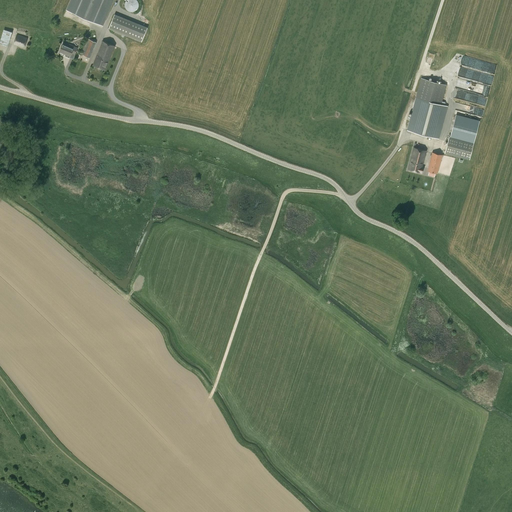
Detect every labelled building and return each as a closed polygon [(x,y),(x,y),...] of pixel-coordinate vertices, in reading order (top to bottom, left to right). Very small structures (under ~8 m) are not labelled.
[(71,0),(67,10),(102,25),(112,0),(71,0)] [(126,0),(126,10),(137,11),(137,0),(126,0)] [(116,15),(110,29),(142,42),(148,27),(116,15)] [(9,42),(12,32),(4,29),(1,39),(9,42)] [(24,47),(27,38),(16,35),(13,44),(24,47)] [(90,57),(96,42),(89,39),(83,54),(90,57)] [(105,69),(114,46),(102,41),(93,65),(105,69)] [(75,53),(77,48),(69,44),(68,47),(62,44),(59,51),(70,56),(72,52),(75,53)] [(463,55),(460,64),(468,67),(471,58),(463,55)] [(467,91),(488,96),(493,75),(490,75),(491,70),(495,71),(496,65),(486,62),(485,66),(480,65),(478,72),(482,73),(481,76),(475,74),(473,81),(470,80),(467,91)] [(408,130),(430,136),(438,138),(447,105),(441,104),(446,84),(422,78),(408,130)] [(471,114),(483,116),(484,109),(472,107),(471,114)] [(451,137),(450,136),(445,153),(470,159),(480,121),(456,115),(451,137)] [(422,172),(423,167),(421,166),(426,150),(414,147),(408,169),(422,172)] [(442,156),(443,155),(432,152),(428,170),(437,173),(441,156),(442,156)]
